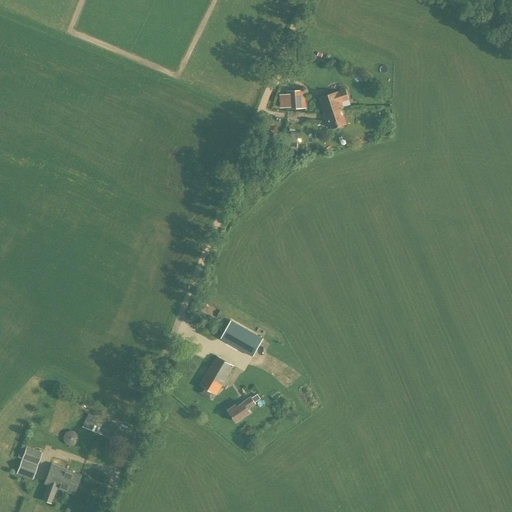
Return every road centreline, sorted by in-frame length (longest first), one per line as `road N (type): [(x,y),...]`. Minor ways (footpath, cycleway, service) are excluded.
road 1 (track): [(188,301),(307,0)]
road 2 (unclassified): [(106,511),(188,301)]
